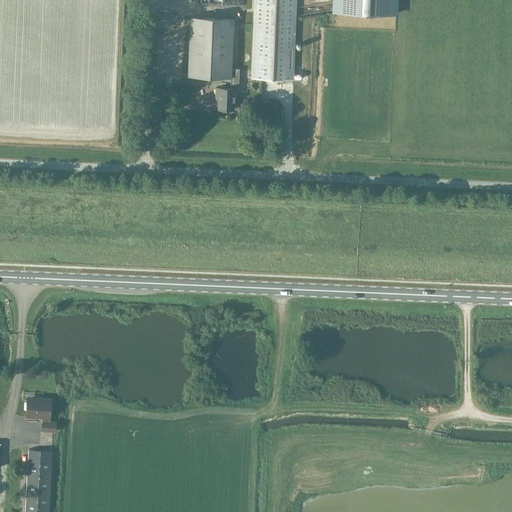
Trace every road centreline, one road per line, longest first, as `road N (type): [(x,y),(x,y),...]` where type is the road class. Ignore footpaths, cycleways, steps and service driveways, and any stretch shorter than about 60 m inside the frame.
road 1 (unclassified): [(511,188),(0,163)]
road 2 (primary): [(511,299),(0,276)]
road 3 (track): [(275,408),(511,420)]
